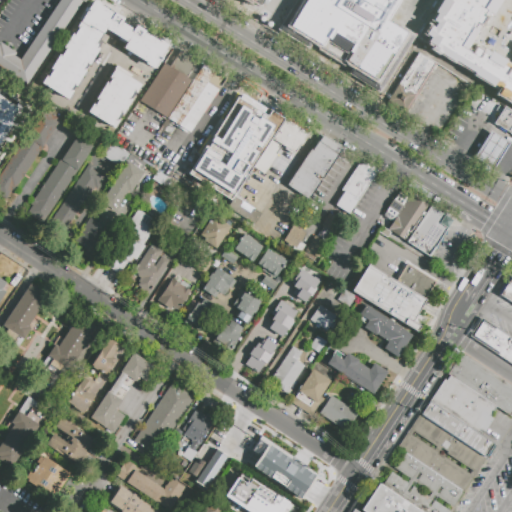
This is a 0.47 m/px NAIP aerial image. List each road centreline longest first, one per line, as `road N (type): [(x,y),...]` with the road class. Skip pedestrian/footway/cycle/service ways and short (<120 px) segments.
road 1 (residential): [(354,472),(0,235)]
road 2 (primary): [(511,204),(184,0)]
road 3 (primary): [(136,0),(380,151)]
road 4 (residential): [(354,472),(459,312)]
road 5 (residential): [(176,354),(74,509)]
